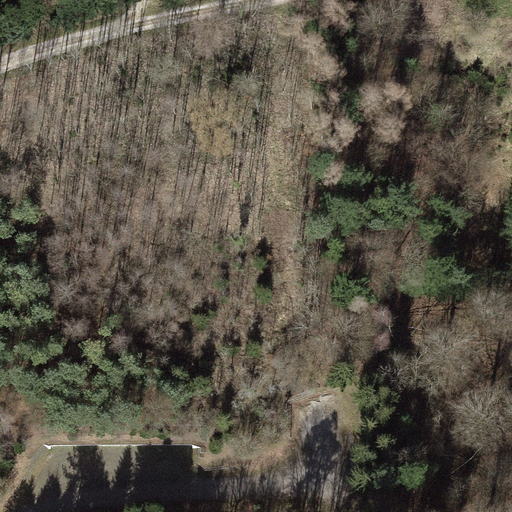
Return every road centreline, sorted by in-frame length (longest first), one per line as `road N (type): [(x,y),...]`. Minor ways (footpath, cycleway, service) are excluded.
road 1 (track): [(35,511),(61,496),(107,486),(328,481)]
road 2 (track): [(0,66),(127,20),(260,0)]
